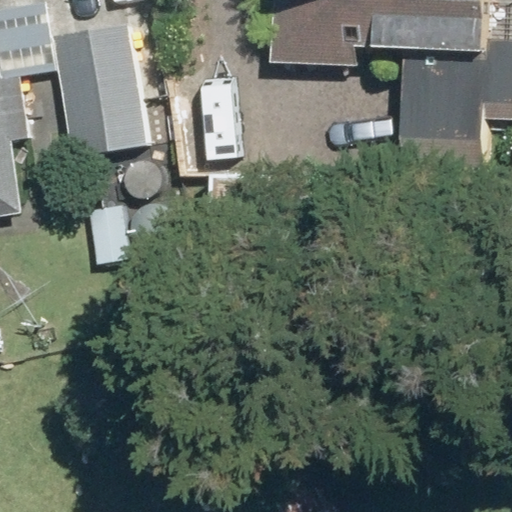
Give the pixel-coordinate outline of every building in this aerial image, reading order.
[(511,0),(276,0),(273,59),(383,65),(384,52),(419,54),(413,164),(505,169),(509,109),(511,108),(511,0)] [(0,216),(32,211),(1,12),(0,12),(0,216)] [(146,25),(63,38),(81,158),(164,146),(146,25)] [(256,96),(189,93),(185,177),(225,179),(223,233),(287,235),(290,181),(330,182),(333,112),(255,109),(256,96)] [(142,198),(145,200),(142,202),(139,205),(137,208),(100,207),(98,261),(140,262),(141,241),(142,242),(145,245),(149,246),(153,248),(157,249),(161,249),(165,248),(169,247),(173,245),(176,243),(179,240),(182,237),(184,233),(185,229),(186,225),(186,221),(185,217),(184,213),(183,209),(180,206),(177,203),(174,200),(171,198),(167,197),(169,195),(171,192),(173,189),(174,187),(174,183),(174,181),(174,177),(173,174),(172,171),(171,169),(169,166),(167,164),(164,163),(161,161),(158,160),(155,160),(152,160),(149,160),(146,161),(143,162),(141,164),(139,166),(137,168),(135,171),(134,174),(133,177),(133,180),(133,183),(133,186),(134,189),(136,192),(138,194),(140,196),(142,198)] [(356,511),(351,501),(328,511),(356,511)]
